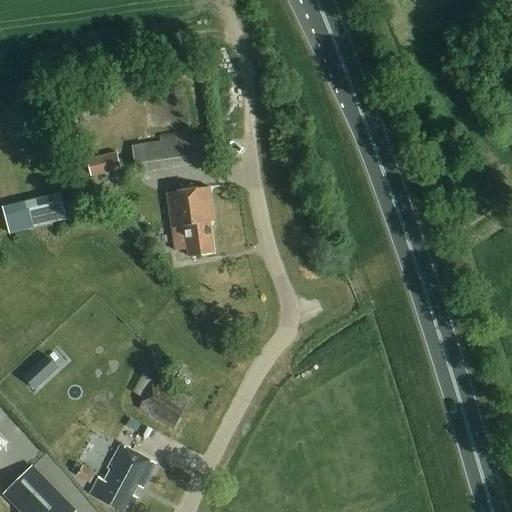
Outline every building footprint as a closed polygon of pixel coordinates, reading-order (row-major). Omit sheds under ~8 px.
[(206,135),(144,144),(132,146),(136,174),(211,163),(206,135)] [(88,161),(92,177),(122,169),(117,153),(88,161)] [(213,223),(209,189),(168,193),(172,228),(185,226),(188,257),(213,254),(210,224),(213,223)] [(62,201),(25,210),(30,229),(66,220),(62,201)] [(48,357),(39,365),(49,376),(58,368),(48,357)] [(173,430),(189,401),(155,381),(139,410),(173,430)] [(154,463),(121,445),(108,469),(111,470),(105,481),(100,478),(92,494),(123,511),(127,504),(131,506),(136,497),(131,494),(137,483),(142,485),(154,463)] [(50,483),(33,466),(29,470),(3,496),(19,511),(47,511),(63,497),(50,483)] [(83,466),(77,476),(90,484),(96,474),(83,466)]
